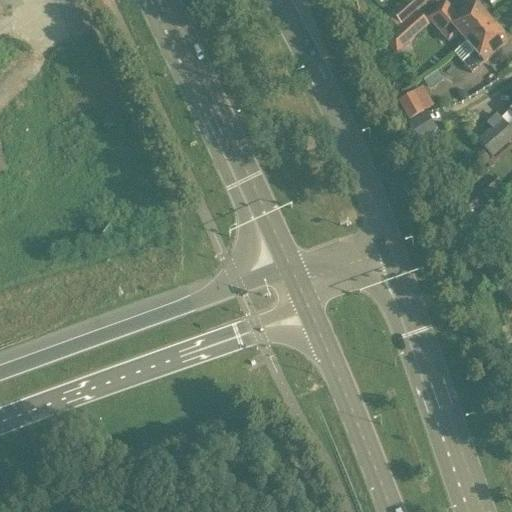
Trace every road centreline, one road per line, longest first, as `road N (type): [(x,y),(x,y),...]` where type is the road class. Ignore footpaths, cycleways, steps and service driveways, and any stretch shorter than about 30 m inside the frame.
road 1 (motorway): [(0,415),(306,304)]
road 2 (motorway): [(289,266),(0,375)]
road 3 (primary): [(158,0),(289,266)]
road 4 (primary): [(480,511),(391,250)]
road 5 (primary): [(391,250),(279,0)]
road 6 (primary): [(306,304),(387,511)]
